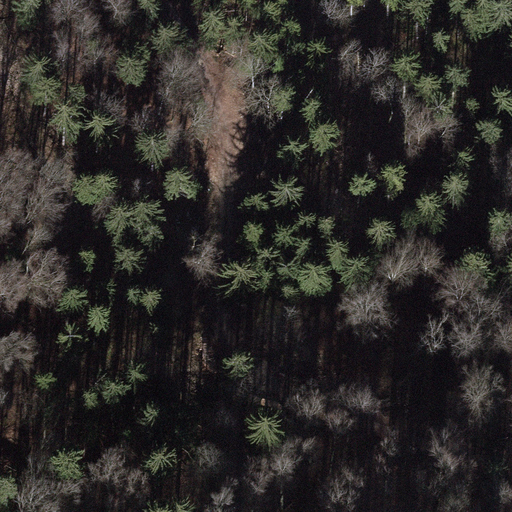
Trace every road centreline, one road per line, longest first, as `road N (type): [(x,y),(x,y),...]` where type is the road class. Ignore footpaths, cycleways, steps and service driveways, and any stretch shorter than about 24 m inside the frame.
road 1 (track): [(165,0),(204,67),(237,155),(221,300),(231,367),(511,485)]
road 2 (track): [(16,0),(36,107),(61,170),(19,400),(28,433),(50,456),(134,511)]
